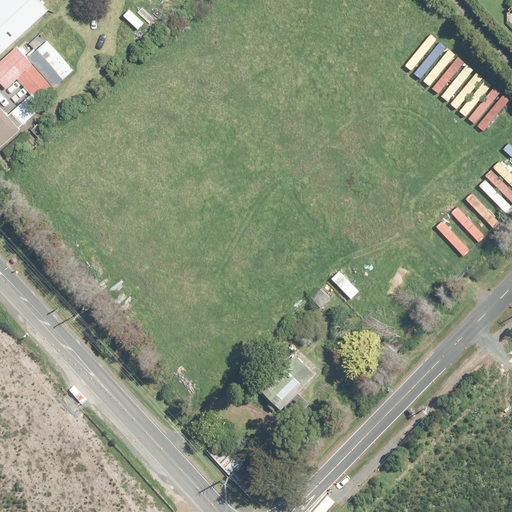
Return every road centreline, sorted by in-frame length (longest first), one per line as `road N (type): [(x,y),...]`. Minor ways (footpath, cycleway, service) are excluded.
road 1 (tertiary): [(212,511),(0,275)]
road 2 (unclassified): [(511,287),(289,511)]
